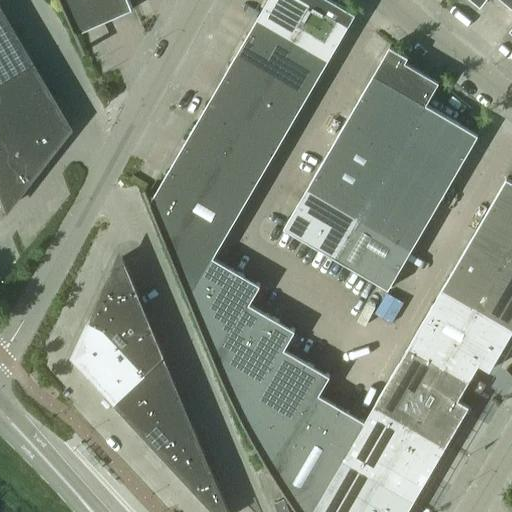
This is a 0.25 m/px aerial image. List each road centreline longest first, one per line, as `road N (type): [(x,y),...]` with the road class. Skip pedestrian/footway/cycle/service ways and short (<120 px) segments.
road 1 (unclassified): [(0,359),(198,0)]
road 2 (unclassified): [(511,107),(383,0)]
road 3 (tertiary): [(95,511),(0,412)]
